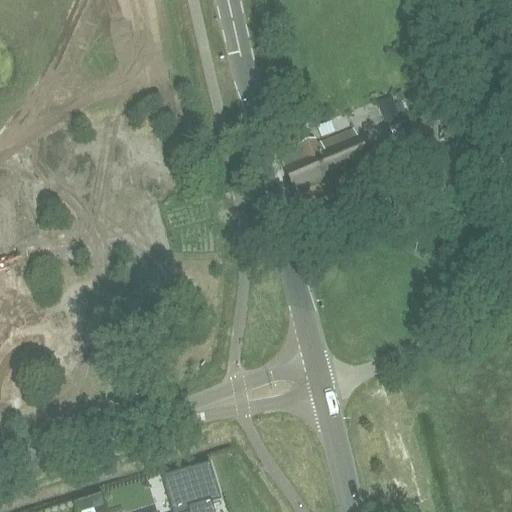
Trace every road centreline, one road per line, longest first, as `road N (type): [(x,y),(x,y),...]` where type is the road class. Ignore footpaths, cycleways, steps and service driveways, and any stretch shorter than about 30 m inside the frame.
road 1 (tertiary): [(312,361),(226,0)]
road 2 (unclassified): [(0,473),(167,420)]
road 3 (unclassified): [(312,361),(167,420)]
road 4 (unclassified): [(167,420),(320,396)]
road 5 (tertiary): [(351,511),(320,396)]
